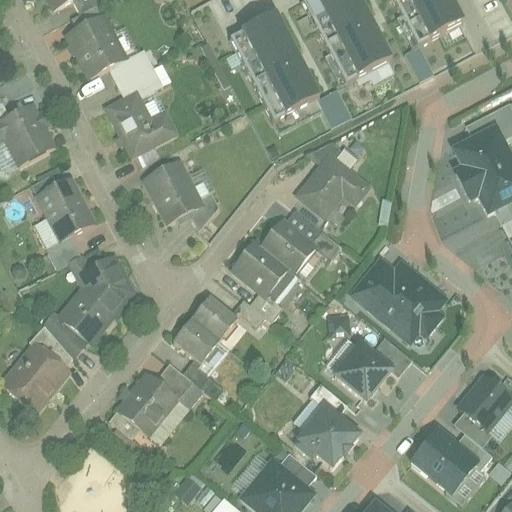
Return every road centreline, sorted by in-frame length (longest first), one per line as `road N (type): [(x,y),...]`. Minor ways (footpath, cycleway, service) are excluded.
road 1 (residential): [(511,73),(432,110),(413,242),(483,294),(486,335),(478,345)]
road 2 (residential): [(176,311),(130,241),(24,32),(0,10)]
road 3 (residential): [(22,476),(96,408),(176,311)]
road 4 (residential): [(176,311),(282,176)]
road 5 (residential): [(478,345),(373,471)]
